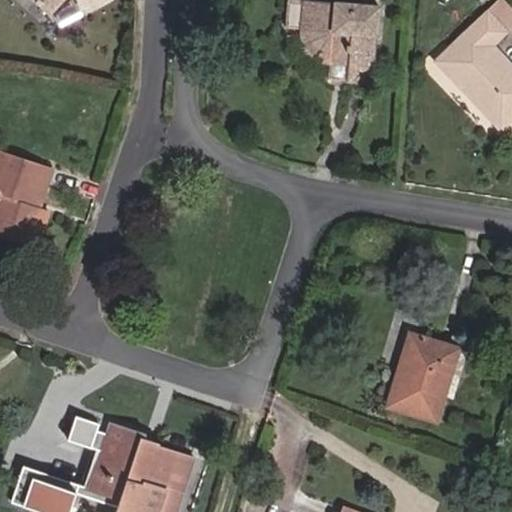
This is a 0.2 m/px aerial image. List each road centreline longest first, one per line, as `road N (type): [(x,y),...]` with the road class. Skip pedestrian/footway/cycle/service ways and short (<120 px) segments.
road 1 (residential): [(69,326),(179,365),(241,370),(277,343),(318,218),(314,174)]
road 2 (residential): [(163,0),(158,73),(69,326)]
road 3 (residential): [(314,174),(260,157),(216,101),(217,0)]
road 4 (residential): [(511,207),(314,174)]
